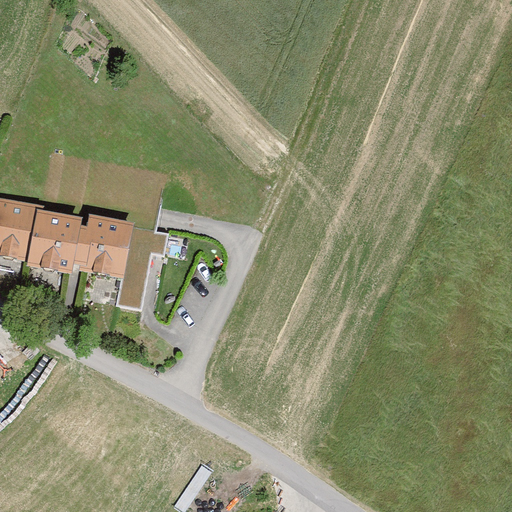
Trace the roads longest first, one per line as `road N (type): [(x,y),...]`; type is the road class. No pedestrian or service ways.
road 1 (unclassified): [(168,407),(330,511)]
road 2 (residential): [(168,407),(0,325)]
